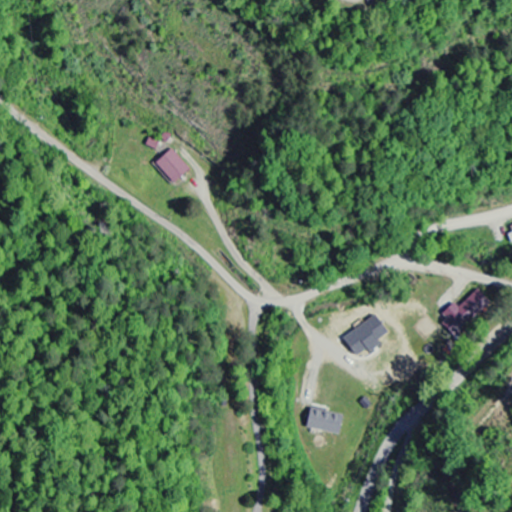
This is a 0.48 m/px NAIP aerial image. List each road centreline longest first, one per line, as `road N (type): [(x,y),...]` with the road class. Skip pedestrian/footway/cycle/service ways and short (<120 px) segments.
road 1 (residential): [(511,284),(397,264),(290,300),(262,299),(63,152),(0,116)]
road 2 (residential): [(362,511),(382,460),(407,425),(511,328)]
road 3 (residential): [(259,298),(257,511)]
road 4 (residential): [(402,264),(407,246),(439,226),(511,211)]
